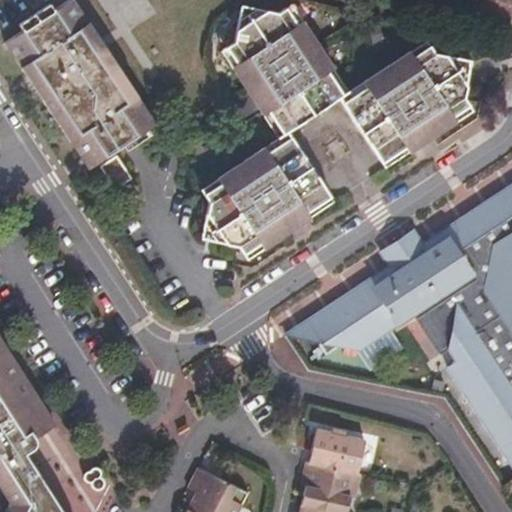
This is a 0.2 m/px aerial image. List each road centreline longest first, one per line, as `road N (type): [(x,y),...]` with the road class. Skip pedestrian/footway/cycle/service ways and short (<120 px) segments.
road 1 (residential): [(498,511),(441,422),(267,387),(231,329)]
road 2 (residential): [(231,329),(511,141)]
road 3 (residential): [(30,155),(144,341),(177,361),(231,329)]
road 4 (unknown): [(138,179),(231,329)]
road 5 (residential): [(276,511),(285,459),(221,431)]
